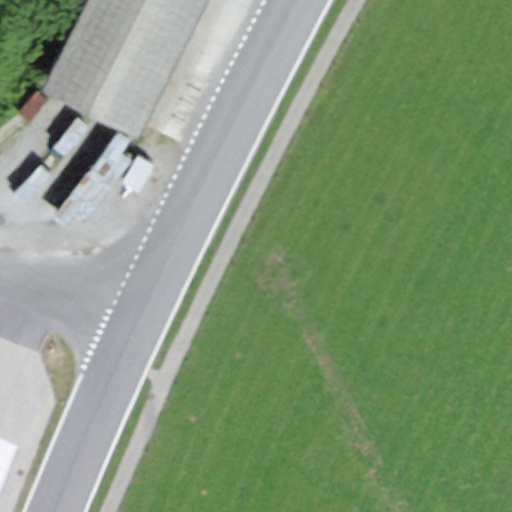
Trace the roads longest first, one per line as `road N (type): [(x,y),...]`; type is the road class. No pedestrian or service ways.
road 1 (secondary): [(295,0),(136,332)]
road 2 (secondary): [(136,332),(54,511)]
road 3 (unclassified): [(0,269),(136,332)]
